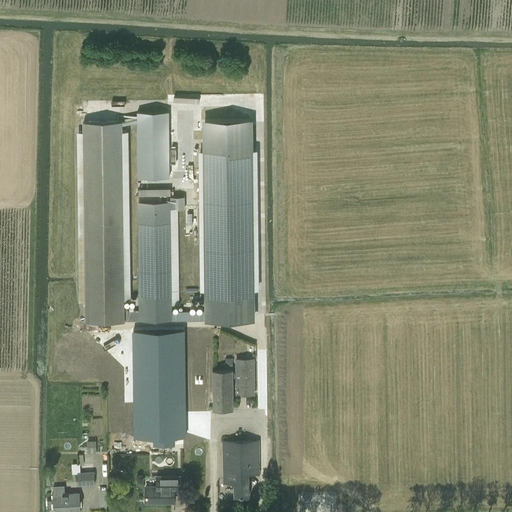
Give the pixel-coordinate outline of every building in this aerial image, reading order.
[(85,321),(253,319),(250,118),(204,119),(206,310),(173,311),(170,208),(176,208),(176,201),(180,196),(170,195),(170,201),(137,202),(139,311),(123,311),(121,123),(83,123),(85,321)] [(137,131),(138,177),(169,177),(169,131),(137,131)] [(184,336),(135,336),(137,431),(156,431),(156,439),(177,439),(177,431),(186,431),(184,336)] [(233,410),(233,378),(235,378),(236,395),(255,395),(255,358),(235,358),(235,372),(233,372),(233,369),(212,370),(212,410),(233,410)] [(88,453),(96,453),(96,440),(88,440),(88,453)] [(223,474),(249,474),(259,474),(259,440),(223,440),(223,474)] [(94,472),(77,473),(78,485),(95,484),(94,472)] [(249,474),(223,474),(223,483),(234,483),(234,496),(249,496),(249,474)] [(170,490),(182,490),(182,476),(157,476),(157,486),(146,486),(146,498),(162,498),(162,502),(170,502),(170,490)] [(54,511),(80,511),(79,493),(64,494),(64,486),(53,487),(54,500),(48,500),(48,510),(54,510),(54,511)] [(301,510),(334,509),(333,493),(301,494),(301,510)]
